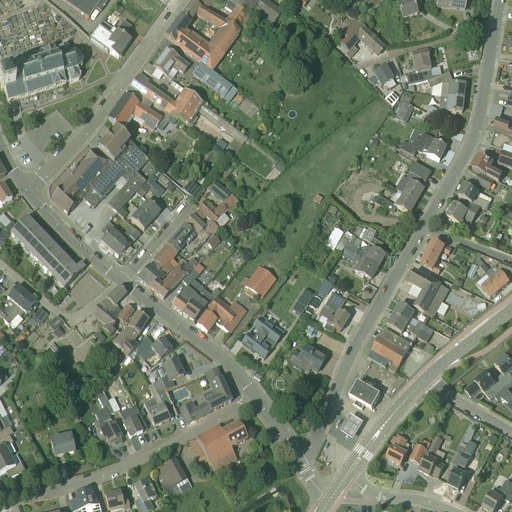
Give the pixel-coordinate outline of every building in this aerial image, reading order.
[(60,0),(88,20),(101,0),(60,0)] [(206,12),(208,10),(210,7),(213,9),(218,3),(213,0),(193,0),(181,18),(190,25),(195,18),(199,20),(205,11),(206,12)] [(213,0),(218,3),(231,13),(232,13),(236,8),(225,0),(213,0)] [(225,0),(236,8),(253,21),(256,23),(260,16),(273,26),(282,13),(265,0),(225,0)] [(305,0),(298,0),(296,4),(303,9),(308,2),(305,0)] [(418,0),(396,0),(403,20),(417,16),(414,7),(420,5),(418,0)] [(437,0),(436,7),(465,11),(466,0),(437,0)] [(114,12),(119,16),(122,10),(118,7),(114,12)] [(232,13),(225,22),(240,34),(242,35),(253,21),(236,8),(232,13)] [(240,34),(225,22),(206,12),(205,11),(199,20),(218,31),(207,46),(191,34),(190,35),(186,32),(191,25),(190,25),(181,18),(180,17),(165,38),(201,65),(212,73),(240,34)] [(340,47),(347,54),(345,56),(349,60),(357,51),(352,48),(360,40),(377,57),(385,50),(379,45),(353,21),(340,34),(346,40),(340,47)] [(109,32),(99,25),(89,37),(90,38),(98,44),(107,50),(108,51),(109,50),(110,51),(109,52),(110,53),(111,52),(118,58),(118,57),(130,40),(123,34),(122,36),(119,34),(122,31),(121,31),(120,32),(112,27),(109,32)] [(58,47),(6,64),(5,64),(0,66),(0,88),(1,93),(4,92),(6,98),(8,103),(13,102),(18,100),(66,85),(68,84),(69,84),(70,85),(79,82),(81,78),(79,70),(81,67),(82,62),(81,58),(80,57),(73,54),(71,46),(59,50),(58,47)] [(152,68),(156,71),(167,79),(174,69),(183,76),(184,74),(190,66),(180,59),(180,60),(166,49),(152,68)] [(427,52),(411,55),(415,75),(406,77),(408,87),(422,84),(427,82),(432,80),(427,52)] [(156,71),(152,68),(147,65),(143,71),(152,77),(156,71)] [(237,92),(212,73),(201,65),(192,78),(228,105),(237,92)] [(403,75),(411,75),(411,67),(402,67),(403,75)] [(373,75),(380,88),(386,85),(389,91),(395,87),(385,68),(373,75)] [(463,100),(464,92),(463,92),(464,87),(464,86),(451,85),(451,81),(449,74),(432,80),(427,82),(430,90),(441,85),(440,97),(463,100)] [(138,77),(130,90),(152,105),(170,116),(187,128),(203,105),(183,92),(174,105),(147,86),(149,84),(138,77)] [(199,95),(194,89),(190,93),(195,99),(199,95)] [(125,98),(139,107),(141,107),(149,112),(152,105),(130,90),(125,98)] [(408,105),(412,97),(404,92),(400,101),(408,105)] [(398,100),(396,98),(392,94),(384,101),(392,108),(398,100)] [(461,114),(461,109),(462,109),(463,100),(440,97),(438,112),(429,107),(426,114),(444,123),(448,116),(448,113),(461,115),(461,114)] [(107,122),(116,130),(122,136),(132,121),(130,120),(132,117),(154,131),(156,129),(161,121),(162,120),(149,112),(141,107),(139,107),(125,98),(107,122)] [(395,118),(407,124),(414,109),(401,104),(395,118)] [(161,121),(156,129),(160,132),(166,124),(161,121)] [(505,145),(511,147),(511,132),(509,131),(511,126),(507,124),(500,122),(498,121),(494,133),(497,134),(492,147),(503,150),(505,145)] [(53,199),(51,201),(67,216),(82,200),(93,211),(102,202),(121,181),(127,186),(108,207),(117,215),(121,210),(135,195),(140,190),(146,184),(136,175),(148,162),(129,144),(130,144),(122,136),(116,130),(115,131),(109,137),(108,138),(105,142),(104,142),(104,143),(98,150),(97,151),(95,154),(94,153),(92,155),(86,162),(84,165),(83,167),(77,173),(76,175),(75,174),(73,174),(73,176),(71,178),(70,178),(70,180),(71,181),(69,182),(63,189),(62,190),(61,190),(59,192),(53,199)] [(402,145),(399,151),(408,156),(414,158),(416,153),(426,157),(438,163),(445,148),(434,143),(434,142),(435,142),(423,136),(423,137),(422,137),(423,137),(418,147),(414,144),(412,148),(406,145),(403,144),(402,145)] [(378,142),(373,140),(370,146),(375,148),(378,142)] [(511,155),(502,153),(498,166),(511,170),(511,155)] [(479,158),(478,158),(472,170),(499,184),(503,177),(490,170),(492,165),(479,158)] [(400,183),(395,191),(396,191),(400,194),(403,195),(416,203),(423,191),(420,190),(423,185),(424,185),(430,175),(414,166),(405,181),(402,180),(402,179),(400,183)] [(214,226),(215,225),(221,231),(229,222),(224,217),(227,213),(228,212),(229,213),(238,204),(216,184),(219,181),(214,176),(204,188),(209,192),(208,193),(222,205),(215,211),(209,205),(207,207),(204,204),(197,210),(198,211),(214,226)] [(480,176),(477,181),(475,184),(489,191),(493,183),(480,176)] [(151,188),(148,192),(157,200),(164,192),(150,180),(146,184),(151,188)] [(0,205),(1,207),(12,200),(3,186),(0,187),(0,205)] [(458,198),(469,204),(473,206),(481,209),(486,211),(488,204),(477,199),(479,195),(464,187),(458,198)] [(135,195),(141,200),(146,195),(140,190),(135,195)] [(397,201),(393,207),(396,209),(409,216),(416,203),(403,195),(399,202),(397,201)] [(316,196),(313,201),(319,205),(322,199),(316,196)] [(377,199),(374,205),(385,211),(389,204),(378,198),(377,199)] [(152,222),(160,213),(147,202),(139,211),(152,222)] [(463,223),(471,227),(481,209),(473,206),(469,204),(465,212),(454,206),(447,219),(461,227),(463,223)] [(331,208),(328,214),(334,217),(337,211),(331,208)] [(127,215),(121,210),(117,215),(123,220),(127,215)] [(143,232),(152,222),(139,211),(130,221),(143,232)] [(186,225),(197,235),(205,243),(211,237),(213,238),(219,232),(214,226),(198,211),(192,218),(186,225)] [(10,236),(15,241),(63,291),(72,282),(71,281),(85,269),(81,265),(77,268),(29,217),(17,228),(10,236)] [(0,223),(0,249),(1,250),(6,245),(4,243),(10,236),(17,228),(12,222),(5,229),(0,223)] [(110,224),(101,233),(106,238),(101,244),(109,251),(121,239),(123,236),(110,224)] [(167,247),(176,256),(186,245),(187,246),(197,235),(186,225),(167,247)] [(122,240),(121,239),(109,251),(118,260),(124,253),(129,248),(130,247),(125,243),(130,238),(135,242),(140,236),(132,228),(122,240)] [(363,231),(358,228),(354,235),(359,238),(358,239),(374,248),(380,250),(383,245),(372,239),(374,236),(376,233),(373,231),(369,230),(367,233),(363,230),(363,231)] [(324,247),(333,252),(343,235),(334,230),(324,247)] [(351,239),(352,239),(345,250),(378,269),(384,257),(367,247),(363,255),(357,252),(362,243),(359,241),(353,237),(352,237),(351,239)] [(214,239),(213,238),(206,245),(212,252),(213,251),(220,244),(214,239)] [(341,254),(345,250),(349,243),(342,239),(335,250),(341,254)] [(433,242),(427,254),(439,261),(443,254),(449,257),(452,252),(433,242)] [(173,270),(168,267),(173,261),(177,256),(176,256),(167,247),(150,267),(137,280),(148,290),(162,279),(163,278),(173,270)] [(133,251),(129,248),(124,253),(128,256),(133,251)] [(357,264),(353,272),(370,282),(378,269),(345,250),(340,257),(354,265),(355,263),(357,264)] [(442,271),(436,267),(439,261),(427,254),(420,266),(439,276),(442,271)] [(479,260),(474,262),(481,269),(484,266),(479,260)] [(180,268),(179,268),(165,283),(162,279),(148,290),(163,302),(182,283),(193,272),(187,266),(184,263),(180,268)] [(511,268),(501,264),(498,271),(499,273),(494,277),(489,271),(489,272),(484,266),(481,269),(486,276),(490,280),(501,292),(510,285),(506,280),(511,276),(511,268)] [(478,268),(473,266),(468,277),(473,279),(478,268)] [(262,302),(278,281),(261,267),(250,282),(245,279),(241,284),(249,290),(245,296),(253,303),(257,298),(262,302)] [(486,276),(481,269),(477,273),(482,279),(486,276)] [(193,272),(182,283),(188,289),(199,278),(193,272)] [(448,292),(440,288),(441,287),(415,273),(408,284),(416,289),(415,290),(422,294),(414,310),(433,320),(448,292)] [(501,292),(490,280),(480,288),(491,301),(501,292)] [(333,286),(325,282),(318,293),(326,297),(333,286)] [(196,284),(191,290),(197,295),(202,289),(196,284)] [(0,318),(3,322),(26,296),(13,285),(8,291),(11,294),(7,300),(9,302),(5,307),(7,308),(2,314),(0,312),(0,318)] [(60,294),(54,288),(47,294),(53,300),(60,294)] [(107,313),(118,321),(124,325),(133,313),(126,308),(122,314),(116,308),(126,296),(119,289),(100,306),(107,313)] [(186,289),(172,308),(171,308),(181,316),(182,316),(186,310),(195,299),(196,297),(186,289)] [(216,301),(221,295),(215,291),(208,300),(214,304),(216,301)] [(314,297),(305,291),(299,300),(303,302),(296,313),(301,316),(314,297)] [(3,322),(8,328),(17,317),(20,319),(24,314),(25,316),(35,304),(26,296),(3,322)] [(195,299),(186,310),(182,316),(193,325),(206,307),(201,303),(195,299)] [(234,304),(229,310),(216,301),(214,304),(196,327),(206,335),(214,324),(229,335),(245,313),(234,304)] [(349,319),(335,312),(337,307),(328,302),(325,307),(324,307),(318,316),(321,318),(321,319),(320,318),(316,326),(331,334),(333,330),(340,334),(342,332),(343,331),(344,329),(344,327),(349,319)] [(114,326),(118,321),(107,313),(99,306),(92,315),(106,325),(101,330),(111,337),(115,333),(112,330),(115,327),(114,326)] [(393,318),(408,326),(415,315),(400,306),(393,318)] [(39,310),(31,320),(38,327),(47,316),(39,310)] [(310,315),(305,312),(302,317),(307,320),(310,315)] [(128,330),(114,345),(127,359),(139,348),(135,344),(141,337),(150,323),(137,315),(128,330)] [(53,333),(63,324),(63,323),(56,318),(47,326),(53,333)] [(265,361),(285,335),(262,318),(243,345),(265,361)] [(405,331),(418,338),(417,339),(427,345),(431,338),(421,333),(415,330),(408,326),(393,318),(388,328),(403,336),(405,331)] [(35,330),(38,327),(31,320),(28,324),(35,330)] [(415,330),(421,333),(424,327),(418,324),(415,330)] [(308,326),(304,334),(310,337),(314,330),(308,326)] [(424,327),(421,333),(431,338),(434,333),(424,327)] [(412,347),(385,331),(368,359),(386,370),(389,364),(392,366),(389,371),(395,375),(412,347)] [(105,343),(98,335),(97,334),(93,338),(101,346),(105,343)] [(139,348),(127,359),(133,364),(139,358),(144,364),(154,355),(160,362),(172,352),(162,340),(153,348),(146,339),(139,348)] [(424,351),(431,355),(434,350),(427,346),(424,351)] [(304,350),(300,357),(294,353),(289,363),(302,371),(309,375),(311,371),(317,374),(324,361),(304,350)] [(502,376),(497,380),(506,390),(511,384),(511,366),(505,357),(494,367),(502,376)] [(171,383),(183,378),(176,362),(161,368),(166,380),(148,388),(153,399),(165,394),(174,389),(171,383)] [(195,409),(192,404),(180,410),(187,426),(219,409),(231,403),(216,371),(204,376),(209,387),(208,387),(211,393),(202,397),(206,404),(195,409)] [(263,377),(257,373),(254,378),(259,382),(263,377)] [(506,390),(497,380),(493,383),(485,374),(474,383),(475,384),(465,392),(471,399),(481,391),(489,400),(495,395),(497,397),(506,390)] [(380,397),(357,384),(349,399),(357,403),(355,407),(362,411),(364,408),(372,412),(380,397)] [(305,393),(287,398),(291,415),(310,410),(305,393)] [(152,399),(157,409),(147,413),(154,429),(169,422),(163,409),(170,406),(165,394),(153,399),(152,399)] [(107,419),(114,415),(107,402),(104,397),(98,401),(107,419)] [(120,412),(113,398),(107,402),(114,415),(120,412)] [(142,434),(131,411),(124,414),(128,423),(123,426),(130,440),(142,434)] [(0,441),(9,437),(13,435),(12,432),(10,428),(6,430),(1,420),(0,420),(0,441)] [(362,428),(350,421),(339,437),(352,445),(362,428)] [(121,440),(114,425),(105,429),(102,422),(94,426),(102,443),(106,441),(109,446),(121,440)] [(218,428),(195,440),(215,476),(238,464),(231,450),(247,442),(238,424),(221,433),(218,428)] [(74,455),(70,436),(50,441),(54,459),(74,455)] [(493,436),(488,441),(493,446),(498,441),(493,436)] [(0,462),(10,458),(5,448),(13,444),(9,437),(0,441),(0,462)] [(395,444),(394,448),(393,448),(387,461),(401,468),(407,455),(402,452),(407,442),(398,437),(395,444)] [(434,461),(443,442),(436,438),(419,473),(431,479),(431,477),(439,480),(445,467),(434,461)] [(463,455),(470,458),(476,446),(470,443),(466,450),(463,455)] [(456,454),(462,457),(463,455),(466,450),(459,447),(456,454)] [(419,467),(427,453),(417,448),(410,462),(419,467)] [(462,457),(456,454),(454,457),(450,466),(456,469),(456,468),(462,457)] [(469,462),(470,458),(463,455),(462,457),(448,487),(453,490),(452,491),(453,492),(456,493),(457,493),(457,492),(459,493),(467,477),(463,474),(469,462)] [(339,463),(339,456),(321,456),(321,464),(339,463)] [(15,468),(10,458),(0,462),(0,476),(11,471),(14,478),(25,472),(21,465),(15,468)] [(154,469),(170,499),(190,489),(174,459),(154,469)] [(140,501),(134,504),(137,511),(151,511),(154,511),(149,502),(156,499),(147,481),(134,488),(140,501)] [(486,511),(496,511),(503,501),(510,504),(511,500),(511,488),(511,487),(511,485),(506,482),(500,492),(495,489),(482,509),(486,511)] [(99,511),(99,507),(96,507),(94,500),(91,501),(89,493),(77,496),(78,502),(70,503),(72,511),(79,511),(87,510),(87,511),(99,511)] [(105,498),(108,511),(131,511),(130,507),(125,508),(122,494),(105,498)]
